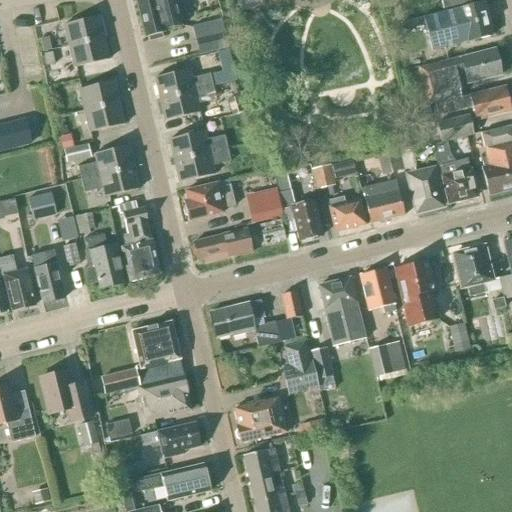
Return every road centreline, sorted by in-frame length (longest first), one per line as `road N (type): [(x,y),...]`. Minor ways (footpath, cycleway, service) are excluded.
road 1 (residential): [(187,296),(511,220)]
road 2 (residential): [(187,296),(114,0)]
road 3 (residential): [(240,511),(187,296)]
road 4 (residential): [(0,339),(187,296)]
